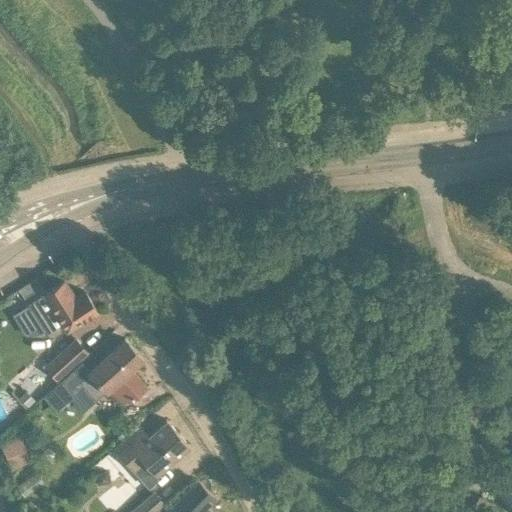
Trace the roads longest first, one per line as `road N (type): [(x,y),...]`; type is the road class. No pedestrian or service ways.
road 1 (tertiary): [(56,216),(183,180),(428,155)]
road 2 (residential): [(257,511),(162,361),(56,216)]
road 3 (unclassified): [(461,511),(480,426),(452,287)]
road 4 (unclassified): [(452,287),(428,155)]
